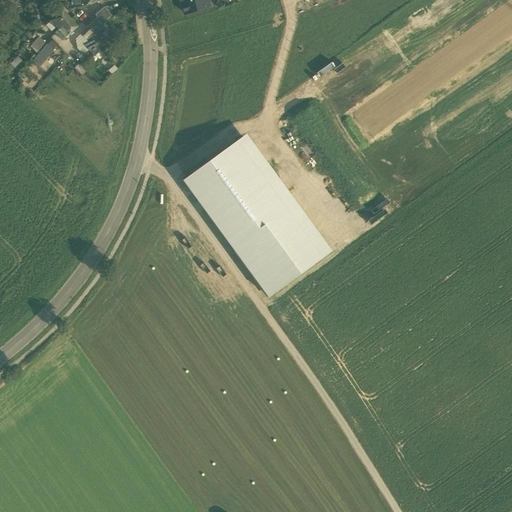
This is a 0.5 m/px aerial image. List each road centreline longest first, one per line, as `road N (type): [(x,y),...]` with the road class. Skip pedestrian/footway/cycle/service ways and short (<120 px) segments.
road 1 (track): [(138,156),(167,176),(396,511)]
road 2 (secondary): [(0,354),(74,286),(113,221),(138,156),(150,91),(147,0)]
road 3 (track): [(167,176),(237,126),(263,126),(310,197)]
road 4 (track): [(263,126),(292,18),(286,0)]
